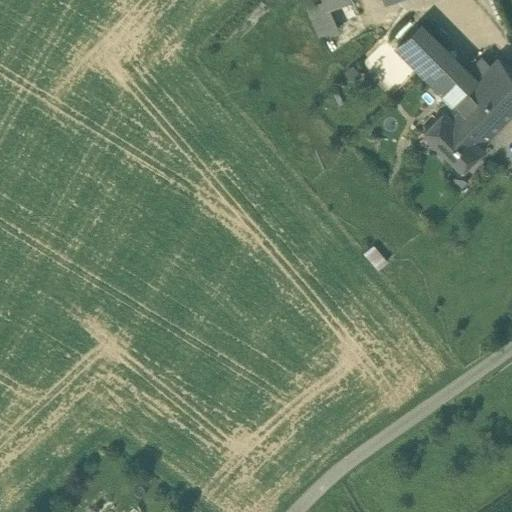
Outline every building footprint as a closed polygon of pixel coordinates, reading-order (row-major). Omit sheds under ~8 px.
[(326,1),(308,10),(320,33),(338,25),(326,1)] [(398,44),(442,89),(456,75),(467,86),(473,80),(418,25),(398,44)] [(453,99),(446,106),(482,142),(511,112),(511,68),(498,55),(473,80),(467,86),(453,100),(453,99)] [(453,99),(453,100),(467,86),(456,75),(442,89),(453,99)] [(483,143),(482,142),(446,106),(445,105),(424,126),(462,164),(483,143)]
